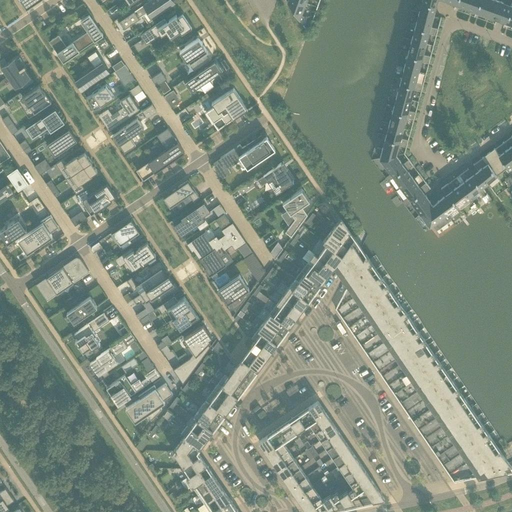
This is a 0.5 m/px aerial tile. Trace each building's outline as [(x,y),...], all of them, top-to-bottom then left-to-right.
[(19,0),(26,10),(40,0),(19,0)] [(150,0),(133,12),(119,22),(124,29),(139,19),(139,18),(147,12),(152,19),(175,3),(172,0),(150,0)] [(306,3),(298,0),(287,0),(287,2),(300,20),(301,16),(301,15),(306,3)] [(466,8),(468,0),(457,0),(456,4),(456,5),(466,8)] [(476,12),(480,0),(468,0),(466,8),(476,12)] [(480,0),(476,12),(486,16),(491,0),(480,0)] [(491,0),(486,16),(497,19),(500,21),(511,25),(511,1),(511,5),(507,4),(496,0),(491,0)] [(415,25),(415,26),(429,30),(430,27),(433,16),(436,5),(422,2),(421,2),(419,12),(415,25)] [(84,26),(88,31),(82,35),(66,46),(58,35),(49,41),(63,62),(103,35),(98,28),(92,20),(92,19),(89,14),(80,20),(83,25),(84,26)] [(145,43),(152,39),(150,35),(158,29),(161,34),(166,31),(171,38),(180,32),(182,34),(189,29),(192,27),(182,14),(177,17),(176,15),(166,22),(164,19),(140,35),(145,43)] [(428,33),(429,30),(415,26),(414,28),(411,40),(425,44),(428,34),(428,33)] [(189,29),(182,34),(185,39),(192,34),(189,29)] [(205,53),(208,51),(199,38),(179,51),(189,64),(190,64),(194,70),(209,60),(205,53)] [(407,54),(421,58),(422,58),(422,55),(423,54),(425,44),(411,40),(411,41),(408,52),(407,54)] [(421,61),(422,58),(421,58),(407,54),(407,56),(404,68),(417,72),(418,72),(421,62),(421,61)] [(25,65),(18,55),(7,62),(4,58),(0,60),(0,71),(2,70),(7,77),(18,70),(25,65)] [(99,57),(91,62),(94,67),(90,70),(75,80),(81,90),(81,91),(109,72),(99,57)] [(125,65),(121,60),(112,66),(115,71),(118,69),(125,65)] [(222,72),(215,62),(185,83),(191,93),(222,72)] [(7,77),(15,88),(20,84),(23,88),(33,81),(30,77),(23,67),(25,65),(18,70),(7,77)] [(124,65),(118,69),(122,75),(128,70),(124,65)] [(415,82),(418,72),(417,72),(404,68),(404,69),(401,80),(400,82),(414,86),(415,83),(415,82)] [(161,71),(151,78),(157,86),(166,80),(161,71)] [(225,81),(219,86),(222,90),(228,86),(225,81)] [(413,89),(414,86),(400,82),(400,83),(396,96),(410,99),(411,100),(413,90),(413,89)] [(106,84),(86,97),(94,109),(114,95),(106,84)] [(39,85),(22,96),(28,106),(30,105),(35,113),(34,114),(51,103),(39,85)] [(134,96),(142,90),(138,85),(130,90),(134,96)] [(226,124),(242,113),(247,109),(233,88),(212,103),(214,107),(206,113),(207,114),(208,113),(214,123),(221,118),(226,124)] [(173,90),(163,96),(166,101),(176,94),(173,90)] [(99,115),(109,130),(139,109),(129,94),(120,101),(124,107),(123,107),(112,115),(108,109),(99,115)] [(396,96),(393,110),(406,113),(407,114),(408,110),(411,100),(410,99),(396,96)] [(152,104),(142,111),(143,111),(147,118),(156,111),(152,104)] [(55,109),(25,129),(32,139),(48,128),(50,132),(64,122),(55,109)] [(406,113),(393,110),(389,124),(403,127),(406,117),(407,114),(406,113)] [(119,145),(120,145),(125,152),(124,153),(135,146),(130,138),(144,128),(137,118),(112,135),(119,145)] [(12,134),(18,130),(12,122),(6,126),(12,134)] [(403,127),(389,124),(385,138),(399,141),(400,138),(403,127)] [(69,128),(46,144),(54,156),(77,140),(69,128)] [(167,128),(157,135),(160,140),(171,132),(167,128)] [(250,166),(275,149),(266,137),(262,140),(259,136),(239,149),(250,166)] [(398,145),(399,141),(385,138),(380,158),(395,155),(396,155),(398,145)] [(149,177),(184,152),(177,142),(142,166),(149,177)] [(495,149),(488,153),(494,162),(502,172),(511,164),(511,154),(508,149),(499,155),(495,149)] [(220,158),(226,167),(236,160),(230,151),(220,158)] [(75,157),(66,163),(63,159),(56,164),(60,170),(65,167),(71,175),(77,171),(91,161),(85,152),(76,158),(75,157)] [(478,171),(487,183),(502,172),(494,162),(488,153),(482,158),(487,164),(478,171)] [(395,155),(380,158),(391,174),(392,176),(404,167),(402,164),(396,155),(395,155)] [(84,188),(81,184),(89,178),(89,177),(97,171),(94,166),(91,161),(77,171),(71,175),(77,184),(72,187),(76,194),(84,188)] [(41,162),(34,166),(40,175),(46,170),(41,162)] [(282,189),(293,181),(281,163),(263,175),(264,175),(257,180),(261,186),(270,180),(274,186),(275,186),(276,187),(279,185),(282,189)] [(404,167),(392,176),(394,177),(401,187),(413,179),(413,178),(407,170),(406,170),(404,167)] [(478,171),(460,184),(469,196),(478,189),(481,187),(487,183),(478,171)] [(0,201),(28,183),(21,173),(4,185),(3,184),(0,186),(0,201)] [(413,179),(401,187),(408,197),(410,199),(421,190),(422,190),(419,187),(413,178),(413,179)] [(50,181),(46,183),(51,189),(54,187),(55,187),(51,180),(50,181)] [(170,207),(189,194),(194,190),(188,180),(163,197),(170,207)] [(249,182),(239,189),(243,194),(252,187),(249,182)] [(115,196),(107,184),(87,197),(92,204),(86,208),(91,215),(109,203),(108,201),(115,196)] [(449,192),(449,193),(457,204),(468,197),(469,196),(460,184),(451,190),(449,192)] [(54,187),(51,189),(55,196),(59,194),(60,193),(55,187),(54,187)] [(291,237),(291,236),(300,225),(307,215),(301,206),(301,205),(309,200),(309,199),(307,196),(302,188),(282,202),(294,219),(285,232),(291,237)] [(194,202),(200,198),(194,190),(189,194),(194,202)] [(432,205),(424,193),(422,190),(421,190),(410,199),(411,200),(420,213),(432,205)] [(446,195),(437,201),(441,206),(446,213),(454,207),(457,204),(449,193),(449,192),(446,195)] [(408,197),(402,202),(404,205),(411,200),(410,199),(408,197)] [(437,201),(432,205),(420,213),(429,225),(446,213),(441,206),(437,201)] [(199,223),(205,219),(203,216),(210,211),(204,202),(181,218),(182,220),(173,225),(181,236),(199,223)] [(220,204),(213,209),(219,218),(226,213),(220,204)] [(70,219),(75,226),(86,218),(82,211),(70,219)] [(14,220),(0,229),(0,231),(7,242),(26,229),(26,228),(18,217),(14,220)] [(51,217),(21,238),(18,240),(27,254),(30,251),(52,236),(50,233),(59,227),(51,217)] [(329,232),(348,247),(355,237),(341,217),(339,219),(329,232)] [(129,239),(139,232),(131,219),(111,232),(123,249),(132,243),(129,239)] [(224,235),(228,240),(237,234),(239,233),(232,223),(221,230),(222,231),(224,235)] [(218,239),(216,236),(209,241),(204,232),(187,244),(192,252),(193,251),(200,260),(219,246),(222,244),(219,240),(218,239)] [(329,232),(323,241),(326,243),(342,255),(348,247),(329,232)] [(229,241),(232,245),(235,250),(246,242),(239,233),(237,234),(228,240),(229,241)] [(226,242),(228,240),(224,235),(222,236),(218,239),(219,240),(222,244),(226,242)] [(478,477),(511,469),(511,466),(504,454),(500,449),(496,443),(420,332),(382,277),(370,259),(360,245),(355,237),(348,247),(342,255),(334,266),(340,276),(478,477)] [(222,244),(222,245),(225,249),(229,247),(232,245),(229,241),(228,240),(226,242),(222,244)] [(99,241),(93,245),(92,246),(91,246),(91,247),(91,249),(91,250),(92,250),(93,253),(102,247),(99,241)] [(271,252),(270,252),(274,259),(279,253),(282,249),(278,242),(271,252)] [(114,259),(111,262),(114,266),(117,264),(119,266),(129,260),(134,268),(138,266),(141,263),(142,265),(155,255),(147,243),(138,249),(138,250),(134,252),(131,248),(114,259)] [(317,255),(333,267),(342,255),(326,243),(317,255)] [(209,277),(226,265),(221,257),(227,252),(225,249),(222,245),(222,244),(219,246),(200,260),(206,268),(204,269),(209,277)] [(317,255),(314,253),(308,261),(311,264),(327,276),(333,267),(317,255)] [(89,271),(80,258),(79,257),(78,257),(77,257),(76,257),(75,257),(39,282),(42,287),(39,289),(47,300),(89,271)] [(166,275),(167,275),(165,272),(166,271),(160,261),(149,268),(152,273),(137,284),(132,277),(126,280),(134,292),(138,289),(140,293),(166,275)] [(261,264),(251,271),(258,281),(266,271),(261,264)] [(327,276),(311,264),(305,272),(321,284),(327,276)] [(321,284),(305,272),(298,281),(314,293),(321,284)] [(166,275),(140,293),(132,298),(136,304),(141,301),(143,304),(148,300),(164,289),(168,294),(178,288),(168,274),(167,275),(166,275)] [(229,282),(218,290),(227,304),(229,303),(231,305),(229,306),(230,307),(231,306),(235,312),(250,292),(248,290),(249,289),(242,279),(240,277),(238,275),(229,282)] [(298,281),(295,278),(289,287),(308,301),(314,293),(298,281)] [(308,301),(289,287),(283,295),(302,310),(308,301)] [(302,310),(283,295),(276,304),(296,318),(302,310)] [(74,322),(85,314),(97,306),(90,296),(67,311),(74,322)] [(174,296),(163,304),(173,319),(191,307),(184,297),(177,301),(174,296)] [(146,308),(136,315),(139,320),(147,314),(154,310),(148,300),(143,304),(146,308)] [(247,301),(244,306),(247,308),(249,309),(252,305),(250,303),(247,301)] [(296,318),(276,304),(270,312),(289,327),(296,318)] [(191,307),(173,319),(182,331),(199,319),(191,307)] [(283,335),(289,327),(270,312),(264,321),(283,335)] [(89,323),(74,333),(77,337),(75,339),(78,344),(77,344),(83,353),(91,347),(91,348),(100,342),(107,338),(100,327),(109,321),(104,313),(94,319),(89,323)] [(142,324),(150,319),(147,314),(139,320),(142,324)] [(283,335),(264,321),(258,329),(277,343),(283,335)] [(179,365),(173,369),(178,377),(183,384),(210,347),(208,344),(207,343),(206,342),(209,340),(212,338),(203,324),(183,338),(188,345),(187,347),(192,354),(191,357),(189,358),(179,365)] [(124,326),(119,329),(123,334),(128,331),(124,326)] [(277,343),(258,329),(251,338),(254,340),(271,352),(277,343)] [(98,376),(99,375),(99,374),(100,375),(118,362),(113,355),(115,354),(116,355),(127,347),(122,339),(96,357),(97,357),(97,358),(90,363),(98,376)] [(243,355),(241,358),(257,370),(271,352),(254,340),(243,355)] [(157,346),(159,350),(166,345),(163,341),(157,346)] [(257,370),(241,358),(228,376),(244,388),(256,372),(257,370)] [(129,367),(133,366),(130,361),(120,366),(125,375),(132,372),(129,367)] [(131,384),(125,376),(125,375),(106,387),(118,404),(160,375),(155,368),(144,375),(146,378),(141,381),(139,378),(131,384)] [(228,376),(221,385),(238,397),(244,388),(228,376)] [(212,391),(231,405),(238,397),(221,385),(218,382),(212,391)] [(140,398),(126,408),(127,410),(128,409),(127,408),(130,406),(138,416),(148,409),(149,412),(150,412),(153,417),(150,420),(151,421),(162,409),(161,408),(161,409),(159,406),(158,405),(157,404),(163,400),(172,394),(172,393),(168,387),(165,383),(157,389),(156,390),(154,388),(155,387),(154,385),(138,396),(140,398)] [(206,399),(225,414),(231,405),(212,391),(206,399)] [(206,399),(199,408),(219,422),(225,414),(206,399)] [(302,414),(299,416),(305,424),(305,425),(309,423),(324,413),(325,412),(317,400),(316,401),(301,411),(302,414)] [(199,408),(193,416),(196,419),(212,431),(219,422),(199,408)] [(167,411),(163,416),(169,421),(173,415),(167,411)] [(324,413),(309,423),(314,431),(315,430),(329,420),(331,419),(325,412),(324,413)] [(284,426),(280,429),(287,438),(296,432),(299,430),(305,425),(305,424),(299,416),(296,418),(294,416),(283,424),(284,426)] [(190,427),(206,439),(212,431),(196,419),(190,427)] [(315,430),(314,431),(320,439),(321,438),(335,429),(336,428),(331,419),(329,420),(315,430)] [(190,427),(187,425),(181,433),(184,436),(200,447),(206,439),(190,427)] [(321,438),(320,439),(325,447),(326,448),(327,447),(341,438),(342,437),(336,428),(335,429),(321,438)] [(274,430),(258,441),(266,452),(282,441),(287,438),(280,429),(276,432),(274,430)] [(143,436),(137,446),(139,450),(142,450),(149,440),(143,436)] [(173,451),(192,451),(197,451),(200,447),(184,436),(173,451)] [(327,447),(326,448),(332,457),(333,456),(347,446),(348,445),(342,437),(341,438),(327,447)] [(296,444),(299,449),(304,445),(301,440),(296,444)] [(282,441),(266,452),(272,461),(288,450),(282,441)] [(333,456),(332,457),(338,465),(339,464),(353,455),(354,454),(348,445),(347,446),(333,456)] [(307,449),(304,452),(310,460),(313,458),(307,449)] [(288,450),(272,461),(278,470),(294,459),(288,450)] [(173,451),(183,466),(189,462),(196,457),(199,455),(197,451),(192,451),(173,451)] [(339,464),(338,465),(344,474),(345,473),(359,464),(360,463),(354,454),(353,455),(339,464)] [(186,477),(204,464),(205,463),(200,455),(199,455),(196,457),(189,462),(183,466),(180,468),(186,477)] [(294,459),(278,470),(284,479),(300,467),(294,459)] [(186,477),(192,486),(212,472),(205,463),(204,464),(186,477)] [(345,473),(344,474),(350,483),(351,482),(364,472),(366,471),(360,463),(359,464),(345,473)] [(300,467),(284,479),(290,487),(306,476),(300,467)] [(351,482),(350,483),(353,488),(355,491),(372,480),(366,471),(364,472),(351,482)] [(198,495),(218,481),(212,472),(192,486),(198,495)] [(306,476),(290,487),(296,496),(312,485),(306,476)] [(384,498),(372,480),(355,491),(363,503),(370,498),(372,501),(384,498)] [(204,503),(224,490),(218,481),(198,495),(204,503)] [(312,485),(296,496),(304,507),(320,496),(312,485)] [(0,511),(1,511),(9,507),(8,507),(6,505),(7,504),(13,500),(5,488),(0,491),(0,511)] [(353,488),(348,491),(346,490),(339,495),(346,507),(363,503),(355,491),(353,488)] [(209,511),(230,499),(224,490),(204,503),(209,511)] [(321,499),(329,510),(346,507),(339,495),(336,491),(329,496),(328,494),(321,499)] [(321,499),(320,496),(304,507),(306,511),(321,511),(329,510),(321,499)] [(228,511),(236,507),(230,499),(209,511),(228,511)]
